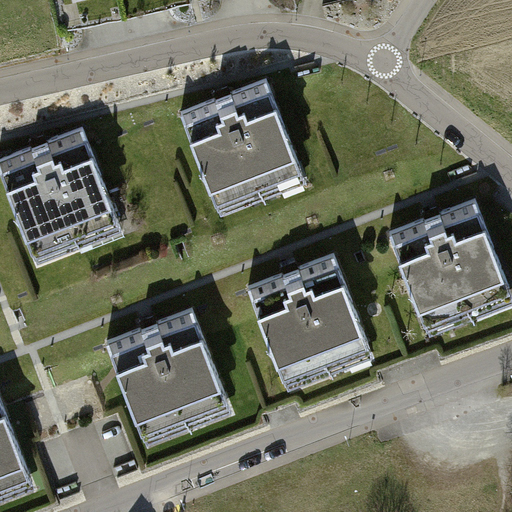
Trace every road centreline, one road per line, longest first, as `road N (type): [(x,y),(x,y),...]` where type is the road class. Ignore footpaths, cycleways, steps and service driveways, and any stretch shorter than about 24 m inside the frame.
road 1 (residential): [(511,354),(86,511)]
road 2 (residential): [(385,64),(333,42),(235,36),(0,92)]
road 3 (residential): [(511,171),(385,64)]
